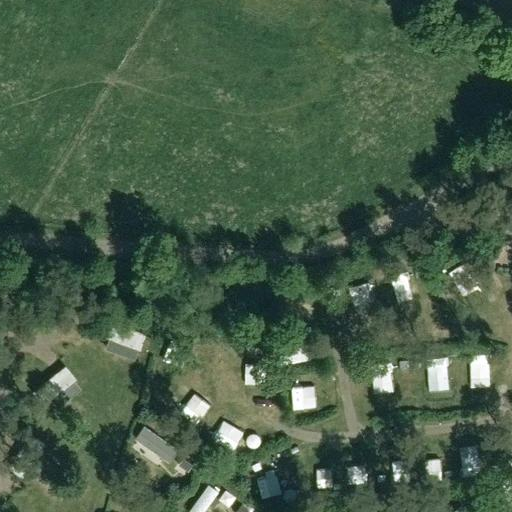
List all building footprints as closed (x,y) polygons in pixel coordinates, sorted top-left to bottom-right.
[(417,307),(430,302),(424,285),(411,289),(417,307)] [(104,337),(143,350),(149,333),(110,320),(104,337)] [(489,353),(489,380),(511,381),(511,353),(489,353)] [(66,366),(33,392),(45,406),(77,380),(66,366)] [(246,431),(257,418),(244,407),(233,420),(246,431)] [(29,434),(7,469),(22,479),(45,444),(29,434)] [(280,487),(296,480),(290,466),(274,472),(280,487)] [(60,511),(87,511),(86,493),(56,494),(57,511),(60,511)]
